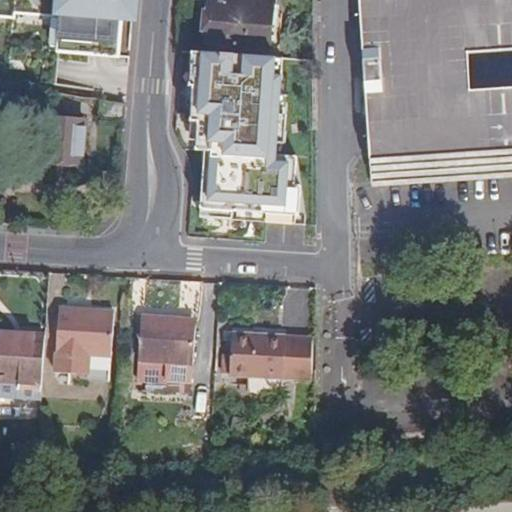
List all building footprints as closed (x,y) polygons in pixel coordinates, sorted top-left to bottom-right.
[(0,0),(0,18),(10,19),(10,14),(59,18),(57,52),(117,58),(120,17),(133,17),(134,0),(0,0)] [(235,0),(235,2),(213,0),(210,0),(205,42),(269,49),(273,0),(235,0)] [(511,0),(356,0),(367,144),(371,188),(511,178),(511,0)] [(276,58),(194,51),(192,72),(202,72),(201,86),(195,86),(192,121),(199,121),(198,138),(203,138),(202,150),(206,151),(201,218),(306,225),(302,186),(298,157),(277,155),(282,77),(274,76),(276,58)] [(274,76),(282,77),(284,59),(276,58),(274,76)] [(195,86),(201,86),(202,72),(192,72),(191,85),(195,86)] [(125,105),(100,101),(98,118),(124,122),(125,105)] [(87,124),(50,119),(46,162),(83,167),(87,124)] [(198,140),(198,138),(199,121),(192,121),(191,139),(198,140)] [(60,309),(55,373),(88,376),(90,356),(112,357),(114,310),(60,309)] [(142,316),(140,361),(170,363),(168,383),(193,385),(196,327),(174,325),(174,318),(142,316)] [(197,321),(174,318),(174,325),(196,327),(197,321)] [(0,394),(42,397),(46,333),(22,333),(22,338),(0,335),(0,394)] [(231,375),(315,381),(315,338),(233,334),(231,375)] [(90,356),(88,376),(88,380),(110,382),(112,357),(90,356)]
